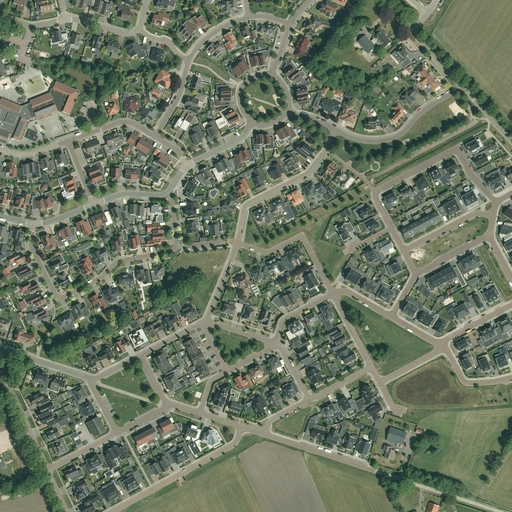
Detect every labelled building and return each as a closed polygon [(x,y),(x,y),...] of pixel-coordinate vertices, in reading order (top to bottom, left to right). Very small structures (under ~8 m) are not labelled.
[(14,0),(13,4),(19,6),(18,11),(23,12),(26,1),(30,2),(30,0),(14,0)] [(42,12),(52,10),(51,2),(47,2),(46,0),(36,0),(35,0),(36,8),(41,7),(42,12)] [(80,0),(79,7),(78,8),(85,10),(87,2),(91,3),(92,2),(92,0),(80,0)] [(92,0),(92,2),(96,3),(94,11),(100,13),(103,4),(103,3),(97,1),(97,0),(92,0)] [(170,5),(174,6),(175,1),(172,0),(168,0),(168,2),(158,0),(156,7),(166,10),(167,6),(170,7),(170,5)] [(103,4),(100,13),(100,14),(107,16),(109,8),(113,9),(115,3),(111,1),(109,6),(103,4)] [(236,8),(236,1),(229,1),(229,2),(223,2),(223,3),(221,3),(221,14),(228,14),(228,12),(230,12),(230,8),(236,8)] [(327,2),(325,6),(322,4),(319,11),(321,12),(321,13),(328,17),(331,12),(334,13),(337,7),(327,2)] [(125,8),(119,6),(117,11),(122,13),(121,19),(130,21),(132,14),(124,11),(125,8)] [(169,16),(168,16),(163,14),(163,18),(154,15),(152,23),(160,26),(162,20),(168,21),(169,16)] [(202,29),(207,24),(201,17),(198,19),(196,16),(191,20),(197,28),(200,26),(202,29)] [(313,37),(315,33),(312,31),(314,28),(315,28),(316,28),(317,28),(318,27),(319,26),(321,22),(313,18),(311,22),(308,20),(306,24),(305,24),(304,26),(304,27),(304,28),(308,30),(306,33),(313,37)] [(192,33),(195,30),(187,22),(182,26),(185,29),(181,33),(189,40),(195,35),(192,33)] [(276,28),(267,25),(266,25),(266,26),(266,27),(264,27),(264,26),(260,25),(258,32),(262,34),(263,32),(264,32),(264,33),(264,32),(264,33),(274,36),(273,36),(274,36),(274,35),(276,28)] [(250,32),(248,26),(241,28),(244,38),(250,36),(251,40),(256,39),(253,31),(250,32)] [(375,38),(370,42),(365,36),(358,43),(368,54),(375,47),(379,43),(384,48),(391,42),(383,33),(384,32),(380,28),(376,31),(379,34),(375,38)] [(67,43),(68,40),(68,39),(65,40),(64,35),(61,36),(60,32),(52,33),(53,43),(58,42),(59,45),(67,43)] [(227,35),(224,36),(228,43),(225,45),(228,51),(234,48),(232,44),(236,42),(231,33),(230,33),(229,33),(227,34),(227,35)] [(71,41),(68,40),(67,43),(66,47),(70,48),(71,44),(79,46),(81,37),(73,34),(71,41)] [(103,48),(99,47),(102,40),(95,38),(92,48),(95,49),(93,54),(97,55),(96,58),(100,59),(103,48)] [(295,55),(300,57),(304,60),(307,54),(303,52),(308,42),(300,38),(295,48),(298,50),(295,55)] [(119,60),(121,52),(117,51),(119,45),(115,43),(115,44),(109,42),(106,50),(112,52),(111,55),(115,56),(114,58),(119,60)] [(144,51),(148,50),(146,45),(138,47),(139,50),(137,50),(135,43),(127,46),(129,53),(130,53),(131,56),(138,54),(140,59),(146,57),(144,51)] [(215,57),(220,53),(219,51),(223,47),(218,43),(214,47),(212,44),(207,49),(215,57)] [(409,65),(405,60),(408,58),(407,56),(408,55),(406,52),(407,51),(403,46),(401,47),(401,46),(398,49),(396,52),(402,59),(398,62),(404,69),(409,65)] [(164,52),(153,50),(150,60),(161,63),(164,52)] [(264,58),(267,57),(266,53),(265,51),(256,53),(256,54),(259,66),(259,67),(265,65),(264,58)] [(256,54),(246,56),(248,62),(251,62),(252,67),(259,66),(256,54)] [(238,64),(237,65),(243,74),(242,73),(244,72),(245,72),(247,71),(247,70),(243,64),(246,62),(242,56),(237,60),(239,62),(238,64)] [(286,75),(287,77),(295,71),(297,69),(291,62),(286,66),(288,68),(283,72),(284,72),(283,73),(285,75),(286,75)] [(243,74),(237,65),(236,64),(233,66),(232,64),(227,67),(231,72),(233,71),(238,77),(239,77),(241,76),(241,75),(243,74)] [(435,78),(429,71),(428,71),(423,65),(415,72),(416,73),(412,77),(416,82),(415,83),(422,90),(423,89),(427,94),(431,90),(432,91),(440,84),(435,78)] [(169,75),(162,71),(155,81),(167,88),(171,81),(167,78),(169,75)] [(297,73),(295,71),(287,77),(288,77),(289,79),(291,81),(292,82),(298,77),(300,79),(305,75),(302,71),(300,72),(299,71),(297,73)] [(207,84),(209,79),(199,76),(198,79),(194,78),(191,88),(198,90),(200,82),(207,84)] [(296,96),(307,94),(305,87),(311,85),(308,80),(300,84),(301,88),(300,88),(296,89),(297,96),(296,96)] [(365,86),(360,80),(357,83),(362,89),(365,86)] [(70,114),(75,102),(76,101),(75,101),(75,100),(77,97),(77,95),(78,95),(79,94),(79,93),(79,92),(79,91),(78,90),(77,90),(76,90),(75,90),(74,89),(70,88),(70,87),(56,81),(53,89),(51,92),(50,93),(49,93),(29,101),(30,103),(26,105),(21,107),(1,98),(0,100),(0,137),(7,141),(9,137),(19,141),(27,121),(32,119),(36,117),(37,119),(54,113),(57,111),(58,110),(70,115),(70,114)] [(215,96),(231,95),(231,93),(231,92),(231,90),(230,89),(222,89),(222,86),(216,86),(216,93),(215,93),(215,96)] [(413,88),(408,93),(407,92),(402,98),(403,99),(401,100),(405,104),(407,102),(410,105),(415,100),(413,98),(418,92),(413,88)] [(307,94),(296,96),(298,103),(304,101),(305,105),(310,103),(309,100),(307,100),(306,94),(307,94)] [(133,111),(134,111),(134,108),(134,107),(135,107),(136,107),(138,107),(139,100),(129,98),(129,96),(124,95),(123,100),(126,101),(126,103),(125,109),(125,110),(126,110),(126,111),(127,111),(127,112),(132,112),(133,112),(133,111)] [(231,95),(215,96),(216,106),(222,106),(221,102),(230,102),(230,101),(231,100),(231,98),(230,97),(230,95),(231,95)] [(185,105),(189,107),(187,110),(197,115),(200,108),(196,106),(198,102),(192,100),(192,99),(191,98),(190,98),(189,98),(188,98),(185,105)] [(327,112),(330,114),(333,109),(337,111),(339,107),(340,107),(340,105),(341,104),(337,102),(338,102),(335,101),(334,102),(330,101),(330,102),(327,101),(327,102),(323,100),(320,106),(324,108),(323,111),(324,111),(324,112),(325,111),(326,112),(325,113),(326,113),(327,112)] [(405,110),(398,103),(393,108),(396,111),(389,118),(391,119),(391,121),(392,122),(394,122),(395,123),(403,114),(402,113),(405,110)] [(110,105),(110,106),(107,107),(108,109),(107,111),(109,112),(109,113),(109,114),(110,114),(111,114),(112,114),(112,113),(114,114),(114,112),(117,112),(116,109),(117,108),(115,107),(114,105),(112,105),(110,105)] [(152,121),(153,118),(157,112),(146,105),(144,109),(140,116),(147,121),(149,118),(152,121)] [(357,114),(349,111),(351,107),(344,105),(340,116),(344,118),(343,120),(353,124),(357,114)] [(233,110),(232,110),(232,109),(226,112),(225,109),(219,112),(222,118),(225,116),(227,119),(236,115),(236,114),(235,115),(234,113),(234,112),(233,110)] [(190,124),(194,117),(188,114),(184,120),(190,124)] [(236,115),(227,119),(227,120),(227,119),(229,122),(226,124),(229,129),(235,126),(233,123),(239,120),(239,119),(238,117),(237,117),(236,115)] [(376,126),(380,125),(383,129),(388,125),(378,115),(374,120),(369,120),(369,122),(366,122),(366,129),(369,129),(369,130),(375,130),(375,129),(376,129),(376,126)] [(179,119),(178,121),(174,118),(172,122),(171,123),(172,123),(170,125),(174,128),(173,130),(177,133),(180,127),(182,128),(184,125),(182,124),(184,121),(179,119)] [(210,138),(216,135),(215,133),(218,131),(213,121),(207,124),(209,128),(206,130),(210,138)] [(204,137),(202,133),(198,125),(192,128),(195,134),(191,136),(195,145),(202,142),(200,139),(204,137)] [(282,129),(286,137),(289,136),(290,136),(291,139),(297,136),(293,130),(290,132),(287,126),(286,126),(285,126),(284,127),(283,128),(282,129)] [(284,139),(286,137),(282,129),(280,130),(279,130),(277,131),(276,132),(279,137),(276,139),(280,146),(285,143),(283,140),(284,139)] [(29,132),(26,137),(36,142),(39,137),(29,132)] [(111,135),(116,150),(119,149),(118,147),(124,145),(124,144),(122,139),(121,139),(119,134),(117,134),(117,133),(116,133),(114,134),(113,135),(111,135)] [(135,142),(138,137),(132,134),(128,140),(126,138),(125,139),(124,141),(130,144),(128,147),(131,148),(133,146),(132,145),(135,142)] [(106,152),(108,158),(111,157),(110,154),(112,153),(112,151),(116,150),(111,135),(105,138),(107,143),(106,144),(109,150),(106,151),(106,152)] [(260,149),(260,147),(264,147),(264,145),(263,145),(262,135),(256,135),(257,143),(253,143),(253,150),(260,149)] [(262,135),(263,145),(264,145),(267,145),(267,149),(273,149),(273,142),(270,143),(269,135),(263,136),(262,135)] [(132,145),(133,146),(138,149),(136,152),(139,154),(146,142),(141,139),(138,144),(135,142),(132,145)] [(103,153),(100,147),(98,140),(91,143),(94,151),(98,150),(100,155),(103,154),(105,159),(108,158),(106,152),(103,153)] [(472,143),(466,146),(468,148),(467,149),(469,152),(470,152),(472,151),(477,149),(478,152),(484,148),(481,143),(478,145),(476,141),(476,140),(475,141),(475,140),(471,142),(472,143)] [(152,153),(149,151),(152,146),(146,142),(139,154),(146,158),(148,155),(150,156),(152,153)] [(94,151),(91,143),(85,145),(88,153),(84,154),(87,160),(93,158),(91,152),(94,151)] [(295,150),(305,158),(308,155),(309,157),(314,151),(305,144),(302,147),(299,145),(295,150)] [(239,152),(244,161),(245,162),(247,161),(248,161),(250,163),(255,161),(251,154),(248,155),(245,149),(244,149),(242,150),(242,151),(239,152)] [(475,159),(474,160),(478,167),(488,161),(486,158),(485,155),(489,153),(487,149),(478,154),(480,157),(475,159)] [(241,162),(244,161),(239,152),(240,153),(238,154),(237,153),(235,154),(235,155),(234,155),(237,162),(234,163),(237,170),(242,168),(241,165),(242,165),(241,162)] [(299,162),(296,157),(294,152),(288,155),(290,159),(286,161),(291,172),(298,168),(296,164),(299,162)] [(62,153),(56,155),(58,160),(55,161),(57,167),(60,166),(59,164),(63,163),(64,166),(70,164),(68,158),(64,159),(62,153)] [(160,153),(156,160),(159,161),(157,164),(165,169),(167,167),(168,166),(169,165),(169,164),(169,163),(168,162),(170,159),(160,153)] [(52,160),(49,161),(48,158),(41,160),(42,164),(39,165),(41,170),(47,168),(49,171),(55,169),(52,160)] [(220,161),(224,170),(224,169),(227,167),(228,169),(230,171),(235,169),(232,163),(229,164),(226,158),(225,159),(224,158),(223,159),(222,160),(220,161)] [(100,161),(95,163),(96,168),(88,171),(88,173),(88,174),(90,175),(90,177),(102,172),(103,172),(104,172),(100,161)] [(222,172),(225,170),(224,170),(220,161),(220,162),(218,163),(217,163),(216,164),(215,164),(215,165),(218,171),(214,173),(212,169),(212,170),(217,180),(223,177),(222,174),(223,174),(222,172)] [(326,175),(328,172),(332,176),(338,168),(331,162),(329,165),(328,165),(319,176),(323,179),(327,175),(326,175)] [(446,166),(445,167),(447,170),(444,171),(449,181),(452,179),(451,176),(455,173),(454,171),(458,169),(458,168),(459,168),(457,165),(456,165),(455,162),(450,164),(450,163),(445,166),(446,166)] [(17,168),(13,167),(13,164),(7,163),(6,169),(5,169),(4,173),(10,173),(9,177),(16,177),(17,168)] [(35,163),(28,164),(30,174),(30,173),(33,173),(33,176),(34,176),(34,179),(40,178),(39,170),(36,170),(35,163)] [(274,180),(281,177),(280,174),(283,172),(279,163),(271,167),(273,171),(269,173),(271,177),(271,176),(274,180)] [(30,174),(28,164),(28,165),(22,166),(22,169),(19,169),(20,181),(26,181),(26,178),(27,177),(26,175),(30,174)] [(123,166),(122,172),(122,173),(125,173),(125,179),(131,180),(132,168),(128,167),(128,164),(123,164),(123,166)] [(123,166),(119,166),(119,169),(112,169),(112,178),(113,178),(114,179),(116,179),(117,179),(118,179),(119,172),(122,172),(123,166)] [(209,179),(212,178),(212,177),(211,174),(210,174),(207,167),(204,169),(203,168),(200,169),(201,170),(200,171),(204,178),(199,180),(200,181),(206,186),(211,184),(209,179)] [(266,180),(261,171),(259,167),(253,170),(257,177),(253,179),(258,188),(264,185),(262,181),(266,180)] [(132,168),(131,180),(132,180),(132,181),(136,181),(136,180),(137,180),(137,174),(140,174),(141,168),(135,168),(132,168)] [(151,175),(149,178),(154,181),(154,183),(158,183),(158,181),(160,177),(159,176),(161,173),(157,171),(152,168),(148,174),(151,175)] [(432,179),(433,181),(433,182),(434,181),(437,180),(440,179),(444,185),(449,182),(444,173),(441,175),(439,170),(439,169),(438,170),(435,171),(433,172),(433,173),(430,174),(429,174),(430,175),(429,176),(431,179),(432,179)] [(506,169),(501,171),(504,177),(506,176),(509,181),(511,179),(511,169),(507,172),(506,169)] [(489,174),(485,176),(490,185),(492,184),(493,187),(495,186),(496,189),(501,186),(500,184),(500,183),(501,183),(500,180),(502,178),(501,176),(498,170),(493,172),(495,176),(491,178),(489,174)] [(101,184),(106,181),(103,172),(102,172),(90,177),(91,179),(91,180),(92,182),(93,182),(93,183),(100,180),(101,184)] [(346,176),(343,174),(340,172),(336,177),(337,177),(333,182),(336,184),(338,181),(340,183),(341,184),(341,185),(341,186),(341,187),(342,188),(343,188),(344,188),(345,188),(345,187),(346,188),(353,180),(347,175),(346,176)] [(66,180),(64,177),(57,179),(60,185),(62,184),(62,185),(63,185),(64,187),(65,187),(75,183),(74,181),(75,180),(74,178),(73,178),(72,177),(66,180)] [(429,186),(424,177),(420,179),(421,181),(416,183),(421,192),(418,193),(422,200),(427,197),(423,190),(429,186)] [(195,186),(198,182),(193,179),(190,183),(188,182),(184,188),(187,190),(184,196),(188,198),(194,198),(193,193),(196,187),(195,186)] [(246,190),(249,188),(244,179),(241,180),(238,182),(240,185),(236,188),(241,197),(248,193),(246,190)] [(64,192),(62,193),(65,200),(71,197),(69,192),(76,190),(76,189),(77,188),(76,186),(75,186),(74,184),(75,183),(65,187),(66,190),(64,191),(64,192)] [(311,184),(311,185),(309,186),(309,185),(308,185),(304,187),(308,196),(319,190),(320,194),(321,193),(321,195),(326,193),(325,191),(323,192),(320,185),(314,188),(312,184),(311,184)] [(408,186),(405,188),(400,191),(400,192),(399,193),(401,196),(402,196),(404,199),(404,198),(406,200),(410,198),(411,198),(417,195),(413,188),(410,189),(409,187),(408,187),(408,186)] [(465,193),(466,194),(472,204),(474,203),(474,204),(478,202),(475,195),(480,192),(474,186),(471,188),(471,189),(465,193)] [(218,191),(215,188),(210,191),(209,195),(214,198),(218,191)] [(10,201),(11,197),(12,192),(7,190),(4,190),(1,191),(1,193),(0,196),(0,203),(6,205),(7,201),(10,201)] [(304,201),(301,196),(298,190),(287,196),(289,200),(292,198),(293,198),(294,200),(292,202),(294,206),(304,201)] [(49,200),(52,199),(50,192),(44,194),(46,197),(45,197),(45,199),(43,200),(42,199),(46,209),(48,208),(49,209),(50,208),(51,207),(52,207),(49,200)] [(398,200),(394,193),(385,198),(388,204),(385,206),(388,211),(393,208),(391,204),(398,200)] [(30,195),(23,194),(22,198),(17,197),(15,207),(18,208),(18,209),(20,209),(21,209),(22,209),(23,204),(28,205),(30,195)] [(469,205),(472,204),(466,194),(461,196),(460,194),(457,196),(457,197),(460,202),(463,200),(467,208),(470,206),(469,205)] [(45,209),(46,209),(42,199),(39,200),(39,198),(38,199),(37,195),(32,197),(32,200),(33,204),(37,203),(39,210),(40,210),(41,210),(43,210),(43,209),(45,208),(45,209)] [(221,208),(231,214),(234,207),(232,206),(235,201),(230,197),(226,203),(225,202),(221,208)] [(455,200),(449,203),(455,213),(456,212),(457,213),(461,211),(460,210),(457,204),(460,203),(460,202),(457,197),(456,197),(454,198),(455,200)] [(275,211),(276,212),(279,210),(279,209),(285,206),(281,199),(277,201),(277,200),(274,202),(270,204),(274,212),(275,211)] [(186,215),(187,215),(188,216),(194,215),(194,214),(196,214),(195,209),(199,209),(198,202),(188,203),(188,208),(185,208),(185,210),(184,210),(185,215),(186,214),(186,215)] [(449,203),(438,209),(442,215),(447,212),(449,216),(450,217),(454,215),(453,214),(455,213),(449,203)] [(131,205),(130,205),(130,211),(125,210),(127,217),(136,218),(136,216),(137,206),(137,205),(135,205),(134,204),(132,204),(131,205)] [(145,219),(146,213),(143,213),(143,207),(142,206),(140,205),(139,206),(137,206),(136,216),(142,216),(142,219),(145,219)] [(157,205),(153,205),(153,206),(151,206),(151,208),(147,208),(147,215),(151,215),(151,214),(158,214),(158,217),(156,217),(156,222),(153,222),(153,223),(163,222),(163,221),(163,214),(160,213),(161,207),(159,207),(158,205),(157,205)] [(358,208),(353,211),(356,217),(359,215),(362,219),(364,218),(368,216),(367,216),(372,213),(371,211),(372,210),(370,207),(369,207),(368,206),(360,211),(358,208)] [(116,223),(125,219),(121,208),(118,209),(117,207),(111,210),(116,223)] [(294,217),(289,207),(285,209),(288,215),(290,219),(294,217)] [(268,209),(265,211),(263,208),(254,213),(254,214),(254,215),(255,218),(256,217),(258,222),(266,219),(268,224),(274,221),(268,209)] [(431,208),(428,209),(435,223),(436,223),(441,220),(437,212),(434,214),(431,208)] [(427,217),(425,218),(429,226),(434,224),(435,224),(434,223),(435,223),(428,209),(424,211),(427,217)] [(97,215),(101,224),(105,223),(106,226),(113,223),(110,216),(106,218),(104,213),(97,215)] [(419,214),(416,216),(423,229),(424,229),(424,230),(424,229),(429,226),(425,218),(422,220),(419,214)] [(93,231),(98,229),(97,226),(101,224),(97,215),(91,218),(93,223),(91,224),(93,231)] [(416,223),(413,224),(418,232),(422,230),(423,230),(423,229),(416,216),(413,217),(416,223)] [(199,226),(198,218),(191,219),(192,223),(187,223),(187,227),(188,227),(189,233),(195,233),(195,230),(196,230),(195,227),(199,226)] [(367,220),(362,223),(365,229),(367,228),(370,232),(376,229),(379,228),(379,227),(379,226),(380,226),(378,223),(377,223),(376,223),(374,220),(369,223),(367,220)] [(408,220),(405,221),(412,235),(413,236),(413,235),(418,232),(413,224),(411,226),(408,220)] [(76,224),(80,233),(83,232),(85,236),(92,233),(87,221),(84,223),(83,221),(76,224)] [(412,235),(405,221),(401,223),(405,229),(402,231),(406,238),(411,236),(412,236),(411,236),(412,235)] [(350,222),(346,224),(346,223),(340,226),(341,228),(337,229),(339,232),(341,237),(342,237),(343,240),(350,237),(349,235),(350,235),(349,235),(348,234),(349,234),(349,233),(348,234),(348,233),(350,232),(348,228),(352,226),(350,222)] [(511,224),(509,224),(509,227),(502,226),(500,234),(500,233),(499,236),(501,239),(511,233),(511,224)] [(151,235),(163,234),(162,227),(155,228),(154,225),(147,225),(148,232),(150,232),(151,235)] [(219,236),(218,232),(218,229),(218,225),(209,226),(210,230),(211,236),(219,236)] [(0,226),(0,237),(1,238),(1,242),(7,243),(9,232),(6,232),(6,228),(2,227),(0,226)] [(62,229),(66,239),(66,238),(69,237),(70,240),(71,239),(72,242),(77,240),(74,232),(71,233),(68,227),(62,229)] [(66,239),(62,229),(62,230),(57,233),(59,239),(56,240),(59,248),(65,245),(63,240),(66,239)] [(14,246),(20,247),(23,235),(20,234),(21,231),(14,230),(12,238),(15,239),(14,246)] [(147,239),(148,245),(160,244),(160,241),(163,240),(162,234),(163,234),(151,235),(150,235),(150,239),(147,239)] [(49,238),(48,235),(41,238),(42,238),(41,239),(42,242),(43,243),(47,251),(56,247),(52,236),(49,238)] [(136,248),(137,248),(137,246),(140,245),(138,235),(132,236),(133,239),(129,240),(130,249),(131,249),(132,250),(136,249),(136,248)] [(124,246),(122,236),(115,237),(115,241),(111,242),(113,252),(115,252),(116,252),(118,252),(119,251),(120,251),(120,247),(124,246)] [(378,253),(382,260),(385,258),(384,255),(389,252),(388,251),(393,248),(390,243),(389,244),(387,240),(379,244),(380,246),(376,248),(378,253)] [(288,254),(286,255),(287,257),(286,257),(289,262),(285,263),(289,271),(294,268),(291,261),(295,259),(295,260),(299,258),(298,257),(301,255),(300,252),(298,247),(291,250),(292,251),(290,252),(290,251),(289,251),(289,252),(287,253),(288,254)] [(102,263),(102,262),(104,261),(102,258),(109,254),(106,249),(99,252),(99,251),(92,254),(97,264),(99,263),(100,264),(101,264),(102,264),(102,263)] [(368,260),(369,262),(376,259),(378,262),(382,260),(378,253),(375,254),(372,249),(370,250),(369,249),(364,252),(366,256),(368,260)] [(19,256),(17,253),(8,257),(11,264),(13,267),(17,265),(22,263),(22,262),(26,261),(22,254),(19,256)] [(480,262),(481,261),(479,259),(477,260),(475,255),(473,256),(472,256),(469,257),(469,258),(468,259),(473,270),(481,265),(480,262)] [(61,256),(55,258),(56,261),(50,264),(53,271),(57,269),(59,273),(63,270),(61,267),(62,266),(60,263),(63,261),(61,256)] [(84,263),(80,265),(85,275),(92,272),(90,268),(93,266),(88,257),(82,260),(84,263)] [(280,273),(282,272),(286,269),(282,261),(279,262),(276,258),(266,263),(267,264),(267,265),(268,268),(269,268),(270,271),(277,267),(280,273)] [(463,275),(473,270),(468,259),(464,261),(464,260),(460,262),(461,263),(463,267),(460,269),(463,275)] [(391,263),(385,266),(387,270),(390,268),(393,275),(402,270),(398,261),(391,265),(391,263)] [(348,281),(350,282),(356,272),(351,269),(352,267),(350,265),(346,272),(348,273),(345,279),(345,280),(348,282),(348,281)] [(158,277),(165,276),(164,272),(162,266),(153,268),(154,271),(151,271),(153,281),(159,280),(158,277)] [(25,267),(16,271),(19,277),(22,275),(23,279),(32,275),(29,268),(26,270),(25,267)] [(264,268),(261,269),(260,267),(252,271),(253,272),(251,273),(254,278),(255,277),(257,281),(263,278),(265,281),(270,278),(264,268)] [(447,270),(452,279),(453,281),(462,276),(459,271),(455,273),(453,269),(452,267),(447,269),(447,270)] [(447,281),(452,279),(447,270),(447,269),(444,271),(442,272),(447,281)] [(137,278),(138,278),(139,282),(143,281),(144,284),(151,283),(148,272),(144,272),(144,270),(137,271),(137,274),(137,278)] [(306,284),(315,279),(314,276),(315,276),(313,273),(312,273),(309,274),(308,272),(305,274),(303,271),(299,273),(300,277),(302,276),(306,284)] [(66,277),(64,272),(58,275),(61,280),(58,281),(61,288),(70,283),(67,277),(66,277)] [(356,272),(350,282),(352,283),(352,284),(355,286),(355,285),(356,285),(359,279),(362,280),(365,274),(362,273),(361,275),(356,272)] [(447,281),(442,272),(437,275),(442,284),(447,281)] [(365,290),(366,291),(372,281),(367,278),(368,276),(365,274),(362,280),(361,281),(364,283),(361,288),(362,289),(361,290),(364,291),(365,290)] [(123,284),(123,285),(130,284),(131,288),(134,287),(132,276),(129,277),(128,275),(124,276),(124,277),(118,278),(119,285),(123,284)] [(243,289),(247,287),(250,286),(250,285),(249,283),(249,282),(245,275),(235,280),(236,282),(234,283),(236,287),(238,286),(239,288),(242,287),(243,289)] [(433,277),(438,286),(442,284),(437,275),(436,276),(435,275),(432,277),(433,277)] [(428,280),(429,282),(431,286),(428,287),(431,292),(436,290),(435,288),(438,286),(433,277),(428,280)] [(317,281),(315,279),(306,284),(310,292),(307,293),(309,297),(315,293),(313,290),(317,288),(316,286),(319,285),(318,284),(319,283),(317,281)] [(372,281),(366,291),(367,292),(367,293),(370,294),(370,293),(371,294),(375,288),(378,289),(379,287),(381,283),(379,281),(377,284),(372,281)] [(30,293),(39,288),(36,282),(30,285),(28,282),(20,286),(23,292),(29,289),(30,293)] [(382,282),(381,283),(379,287),(381,288),(379,290),(380,291),(376,297),(377,297),(376,298),(379,300),(380,299),(382,300),(388,290),(384,287),(386,284),(382,282)] [(487,290),(494,301),(495,300),(496,301),(498,300),(498,299),(497,296),(495,293),(498,291),(494,283),(491,285),(492,287),(487,290)] [(255,286),(251,288),(255,296),(259,294),(255,286)] [(110,288),(109,289),(108,288),(105,290),(105,291),(104,291),(109,301),(109,302),(110,304),(114,302),(113,299),(115,298),(115,297),(116,296),(120,294),(117,288),(112,291),(110,288)] [(292,293),(287,296),(286,296),(291,305),(291,306),(294,304),(294,305),(297,304),(296,303),(297,303),(296,300),(297,299),(296,295),(298,294),(295,288),(292,290),(294,292),(292,293)] [(388,290),(382,300),(384,302),(387,304),(387,303),(388,304),(392,297),(393,295),(396,297),(399,291),(397,289),(395,291),(393,290),(391,292),(388,290)] [(492,302),(494,301),(487,290),(483,292),(482,290),(479,291),(483,299),(486,298),(489,304),(489,303),(490,304),(492,303),(492,302)] [(471,301),(470,300),(466,292),(462,295),(466,303),(471,301)] [(29,305),(34,303),(36,307),(46,303),(43,296),(39,298),(38,295),(27,300),(29,305)] [(107,307),(105,302),(101,304),(97,295),(90,298),(96,310),(100,308),(101,310),(107,307)] [(286,296),(287,296),(286,295),(280,298),(278,300),(275,297),(271,302),(275,305),(277,303),(279,302),(282,306),(284,305),(285,308),(286,307),(286,308),(289,307),(288,306),(291,305),(286,296)] [(478,296),(470,300),(471,301),(474,307),(476,305),(478,309),(479,309),(480,309),(483,308),(482,307),(484,306),(478,296)] [(406,315),(407,315),(408,315),(414,305),(416,302),(408,297),(404,305),(406,306),(404,310),(403,312),(404,313),(403,314),(406,315)] [(18,304),(20,309),(21,310),(27,308),(26,306),(24,301),(18,304)] [(185,319),(187,318),(188,319),(197,314),(194,309),(191,311),(189,307),(182,311),(178,302),(172,305),(176,313),(179,311),(182,317),(183,316),(185,319)] [(225,305),(223,312),(233,316),(235,311),(240,313),(243,305),(235,303),(234,307),(225,305)] [(466,306),(464,303),(458,306),(464,317),(466,316),(466,317),(470,315),(469,314),(470,314),(468,310),(470,308),(468,304),(466,306)] [(90,314),(85,305),(81,307),(80,304),(73,307),(77,316),(77,317),(78,319),(84,316),(85,317),(90,314)] [(423,307),(424,306),(420,304),(418,307),(414,305),(408,315),(409,316),(409,317),(412,319),(412,318),(413,318),(414,317),(417,312),(419,314),(423,307)] [(245,305),(243,312),(242,315),(245,316),(244,319),(254,322),(255,318),(252,317),(254,311),(250,310),(251,307),(245,305)] [(450,306),(445,309),(452,321),(457,318),(458,320),(459,321),(462,319),(462,318),(464,317),(458,306),(452,309),(450,306)] [(271,309),(266,308),(263,307),(259,321),(264,323),(263,325),(270,327),(271,325),(272,325),(274,320),(273,320),(274,316),(269,314),(271,309)] [(324,318),(321,319),(325,325),(330,322),(328,319),(333,317),(331,313),(329,309),(327,307),(325,308),(325,307),(324,308),(324,307),(320,308),(321,309),(320,309),(324,317),(323,317),(324,318)] [(420,323),(423,325),(429,315),(424,312),(426,309),(423,307),(419,315),(421,316),(419,319),(418,321),(420,322),(420,323)] [(40,321),(43,320),(44,322),(48,320),(46,318),(48,317),(45,311),(44,312),(42,309),(32,313),(35,318),(38,317),(40,321)] [(76,323),(72,316),(70,312),(66,314),(67,315),(58,320),(62,327),(70,323),(72,325),(76,323)] [(305,318),(307,322),(308,324),(309,324),(313,322),(315,325),(320,322),(317,316),(316,317),(314,313),(310,315),(308,316),(305,318)] [(429,315),(423,325),(427,327),(427,326),(429,327),(430,325),(432,322),(434,324),(439,316),(436,314),(434,318),(429,315)] [(173,327),(172,324),(177,321),(175,315),(169,318),(168,317),(162,320),(167,330),(173,327)] [(438,323),(436,326),(436,327),(437,327),(435,331),(440,334),(444,328),(445,328),(447,324),(446,324),(446,323),(443,322),(444,320),(442,319),(443,318),(440,316),(436,322),(438,323)] [(505,320),(503,321),(509,331),(511,330),(511,323),(511,322),(509,318),(508,318),(508,317),(505,319),(505,320)] [(0,327),(3,328),(3,329),(7,331),(10,323),(0,319),(0,327)] [(114,319),(107,323),(111,329),(117,325),(114,319)] [(294,334),(302,330),(302,329),(301,326),(302,326),(299,322),(298,321),(294,323),(292,324),(288,326),(288,327),(288,328),(289,331),(286,333),(289,340),(289,341),(293,348),(301,343),(297,336),(296,337),(294,334)] [(502,339),(503,340),(505,338),(505,336),(507,335),(506,333),(507,333),(509,331),(503,321),(501,322),(501,321),(498,323),(498,324),(500,328),(502,333),(500,334),(502,339)] [(157,332),(162,330),(162,329),(158,322),(153,324),(146,328),(148,331),(147,332),(149,335),(150,335),(152,338),(158,335),(157,332)] [(309,326),(309,324),(308,324),(307,322),(304,323),(306,328),(310,335),(313,333),(310,327),(309,326)] [(488,329),(486,330),(492,341),(497,338),(499,341),(502,339),(500,334),(498,331),(495,332),(492,327),(491,327),(491,326),(488,328),(488,329)] [(342,335),(339,329),(336,331),(334,328),(323,334),(326,339),(330,337),(332,341),(343,335),(342,335)] [(32,344),(34,338),(23,334),(23,333),(20,332),(21,330),(17,329),(13,340),(20,342),(21,340),(26,342),(26,343),(32,344)] [(144,341),(143,340),(142,338),(145,336),(142,329),(141,329),(142,330),(135,333),(136,335),(132,337),(131,338),(131,339),(135,347),(143,343),(143,342),(144,342),(144,341)] [(486,348),(489,346),(487,343),(492,341),(486,330),(485,331),(484,330),(481,331),(482,332),(481,333),(484,338),(481,340),(486,348)] [(343,335),(332,341),(333,340),(335,344),(331,346),(333,351),(344,346),(343,342),(346,341),(343,335)] [(127,339),(123,341),(121,342),(120,341),(114,344),(120,355),(126,352),(124,348),(130,345),(127,339)] [(184,344),(187,350),(196,345),(192,339),(187,342),(185,339),(179,341),(181,345),(184,344)] [(457,344),(458,347),(457,348),(459,352),(465,348),(467,352),(475,347),(472,342),(468,344),(466,339),(461,342),(461,341),(457,343),(458,344),(457,344)] [(299,358),(309,353),(306,347),(310,345),(309,342),(302,346),(303,348),(297,352),(297,353),(297,355),(298,355),(300,358),(299,358)] [(196,345),(187,350),(188,352),(186,354),(187,355),(188,355),(189,355),(199,350),(199,349),(198,349),(196,345)] [(349,352),(348,350),(346,347),(336,352),(338,357),(340,356),(345,364),(355,358),(354,356),(354,355),(353,352),(352,352),(352,351),(349,352)] [(109,348),(103,351),(104,352),(97,355),(100,361),(107,358),(108,361),(114,358),(109,348)] [(508,354),(506,348),(499,350),(502,357),(496,359),(497,360),(496,360),(497,364),(498,364),(499,368),(500,368),(500,369),(504,367),(504,366),(508,365),(507,360),(505,355),(508,354)] [(98,361),(96,357),(92,350),(86,353),(88,357),(84,359),(88,366),(89,365),(90,368),(91,368),(92,368),(93,368),(94,367),(94,366),(95,365),(96,365),(95,363),(98,361)] [(157,365),(167,360),(167,359),(166,360),(164,357),(167,355),(164,350),(157,353),(159,356),(153,359),(157,365)] [(199,350),(189,355),(191,359),(190,359),(192,362),(194,365),(204,359),(203,356),(201,353),(199,350)] [(309,353),(299,358),(300,361),(300,362),(301,363),(302,364),(309,361),(310,364),(317,360),(316,357),(311,359),(308,353),(309,353)] [(488,354),(482,356),(484,360),(479,361),(483,372),(486,371),(486,372),(490,370),(490,369),(488,362),(491,361),(488,354)] [(282,368),(286,366),(282,359),(279,361),(277,358),(274,359),(273,358),(272,359),(272,358),(269,359),(269,360),(268,361),(273,370),(281,366),(282,368)] [(473,367),(472,365),(473,365),(471,360),(469,361),(468,358),(462,362),(466,370),(473,367)] [(204,359),(194,365),(194,366),(193,367),(194,368),(196,367),(197,369),(206,365),(204,361),(205,360),(204,359)] [(172,369),(167,360),(157,365),(160,371),(165,368),(167,372),(172,369)] [(206,365),(197,369),(201,375),(198,377),(200,381),(205,378),(203,374),(209,371),(206,365)] [(261,374),(263,377),(268,374),(266,369),(262,371),(259,365),(253,368),(248,370),(251,374),(253,378),(261,374)] [(167,386),(177,381),(175,377),(180,374),(177,369),(170,372),(170,373),(171,372),(172,375),(164,379),(167,386)] [(314,384),(320,381),(322,380),(319,376),(320,375),(317,370),(315,371),(314,369),(307,372),(309,375),(308,375),(310,380),(311,380),(314,384)] [(45,382),(46,378),(47,375),(44,374),(45,373),(41,372),(40,372),(37,371),(37,372),(36,372),(35,375),(36,375),(35,379),(45,382)] [(247,389),(249,388),(253,386),(248,376),(247,375),(243,377),(244,378),(242,379),(240,376),(233,379),(235,382),(234,383),(236,387),(237,386),(239,390),(246,386),(247,389)] [(55,386),(59,388),(59,386),(63,388),(64,385),(65,385),(66,382),(65,382),(66,380),(65,380),(65,381),(59,379),(59,378),(55,377),(53,384),(50,383),(48,389),(54,391),(55,386)] [(177,381),(167,386),(171,392),(179,388),(180,391),(187,387),(184,382),(179,385),(177,381)] [(293,390),(296,389),(293,382),(288,385),(290,387),(283,391),(285,396),(286,395),(289,400),(293,397),(292,397),(296,395),(293,390)] [(219,406),(221,407),(222,404),(223,404),(225,398),(224,398),(225,395),(224,395),(225,392),(230,389),(227,384),(221,388),(222,390),(221,394),(217,393),(217,396),(215,395),(214,401),(215,401),(214,404),(215,405),(216,406),(217,406),(217,407),(218,407),(219,406)] [(361,397),(364,402),(361,403),(363,406),(371,402),(370,402),(369,400),(375,397),(372,393),(373,392),(372,390),(371,390),(369,386),(362,390),(364,395),(361,397)] [(75,391),(73,388),(67,391),(70,397),(73,395),(74,397),(85,392),(84,389),(83,389),(82,387),(75,391)] [(278,401),(281,399),(276,389),(270,392),(272,396),(268,398),(273,408),(280,404),(278,401)] [(85,392),(74,397),(75,400),(72,401),(75,406),(81,403),(80,401),(87,397),(86,395),(87,394),(85,392)] [(39,406),(44,404),(49,401),(47,395),(43,397),(41,393),(30,398),(33,405),(37,403),(39,406)] [(241,406),(236,404),(237,401),(233,400),(234,397),(230,396),(228,402),(232,403),(230,410),(239,413),(242,406),(241,406)] [(262,409),(266,407),(260,396),(254,399),(256,404),(252,406),(258,416),(264,412),(262,409)] [(340,407),(343,412),(348,409),(349,411),(351,409),(352,411),(356,409),(353,404),(352,403),(349,405),(347,401),(346,398),(339,401),(342,406),(340,407)] [(50,414),(48,410),(54,408),(52,402),(39,408),(40,412),(37,413),(37,414),(36,414),(38,417),(39,417),(40,419),(41,419),(50,414)] [(81,403),(75,406),(77,409),(78,408),(81,413),(93,407),(92,404),(91,404),(90,402),(83,406),(81,403)] [(368,409),(369,410),(372,417),(375,421),(381,418),(378,413),(382,410),(382,409),(383,409),(381,405),(380,406),(379,404),(374,406),(373,405),(369,408),(369,409),(368,409)] [(327,417),(329,415),(333,413),(335,416),(338,415),(340,419),(344,417),(340,409),(338,409),(338,408),(335,409),(333,406),(333,405),(323,410),(324,412),(323,412),(325,416),(326,415),(327,417)] [(93,407),(81,413),(83,418),(81,419),(83,422),(90,418),(89,415),(95,412),(94,410),(95,409),(93,407)] [(51,413),(50,414),(41,419),(42,421),(41,421),(42,424),(43,424),(47,423),(48,426),(60,421),(57,415),(53,417),(51,413)] [(89,428),(92,427),(94,431),(91,432),(94,437),(105,431),(98,417),(87,423),(89,428)] [(69,418),(56,424),(58,428),(46,433),(50,440),(60,436),(58,431),(61,430),(60,427),(65,425),(65,424),(70,421),(69,418)] [(330,421),(329,418),(325,420),(329,427),(334,425),(331,420),(330,421)] [(164,422),(169,430),(174,428),(176,432),(179,430),(176,424),(173,426),(169,419),(164,422)] [(323,435),(324,431),(315,428),(316,423),(310,421),(306,433),(308,429),(312,430),(312,428),(314,428),(311,437),(321,440),(322,439),(323,440),(324,435),(323,435)] [(160,435),(169,430),(164,422),(159,425),(161,427),(157,429),(160,435)] [(196,432),(197,429),(198,427),(191,425),(190,430),(188,429),(186,435),(192,437),(191,439),(193,442),(198,439),(200,434),(196,433),(197,432),(196,432)] [(148,430),(153,439),(158,436),(153,428),(148,430)] [(391,428),(386,441),(402,446),(407,433),(391,428)] [(144,433),(148,441),(153,439),(148,430),(144,433)] [(327,442),(336,445),(339,437),(342,438),(344,432),(341,431),(340,434),(337,434),(338,432),(332,430),(331,435),(329,435),(327,442)] [(207,435),(204,434),(202,442),(207,443),(210,442),(212,445),(214,444),(214,445),(214,444),(215,444),(216,443),(216,444),(216,443),(218,442),(213,432),(208,431),(207,435)] [(0,451),(3,451),(3,448),(4,448),(7,448),(10,447),(9,440),(8,440),(7,432),(0,433),(0,451)] [(76,432),(71,434),(77,446),(82,443),(76,432)] [(139,436),(143,444),(148,441),(144,433),(139,436)] [(343,447),(350,450),(353,441),(357,442),(358,436),(352,434),(351,438),(347,436),(346,438),(345,437),(343,443),(344,443),(343,447)] [(138,446),(143,444),(139,436),(134,438),(138,446)] [(64,446),(65,444),(62,438),(56,441),(57,443),(52,446),(57,456),(58,455),(59,456),(61,454),(65,452),(62,446),(64,446)] [(360,439),(358,446),(361,447),(359,453),(367,455),(370,444),(362,442),(363,440),(360,439)] [(200,451),(197,445),(198,443),(197,441),(191,444),(188,446),(193,455),(200,451)] [(177,451),(183,462),(185,460),(185,461),(188,460),(188,459),(189,458),(185,452),(186,451),(185,450),(188,448),(184,442),(181,444),(183,447),(180,449),(177,451)] [(111,448),(118,460),(116,458),(120,456),(122,460),(128,457),(123,446),(119,448),(116,444),(113,446),(111,448)] [(392,460),(395,451),(391,450),(392,448),(385,446),(383,451),(386,452),(384,458),(392,460)] [(111,469),(115,467),(117,466),(113,460),(116,458),(117,460),(118,460),(111,448),(105,451),(107,455),(104,456),(111,469)] [(173,453),(171,450),(166,453),(169,459),(172,457),(172,459),(173,458),(177,465),(178,464),(178,465),(181,464),(181,463),(183,462),(177,451),(173,453)] [(91,458),(97,468),(101,465),(103,469),(108,467),(103,459),(100,460),(97,454),(93,456),(94,457),(91,458)] [(162,472),(161,472),(162,473),(164,472),(165,472),(167,471),(168,470),(167,468),(171,466),(165,456),(159,459),(160,461),(157,463),(162,472)] [(85,460),(87,464),(89,467),(85,468),(89,475),(92,473),(91,471),(97,468),(91,458),(89,459),(89,458),(85,460)] [(156,462),(150,466),(149,463),(146,465),(149,471),(152,469),(155,475),(156,475),(157,475),(159,474),(159,473),(161,472),(162,472),(157,463),(156,462)] [(76,475),(77,479),(84,476),(81,470),(77,471),(75,467),(64,472),(67,479),(76,475)] [(128,479),(133,489),(135,488),(135,489),(139,487),(138,486),(139,486),(137,482),(138,481),(137,479),(141,477),(137,471),(130,474),(132,477),(128,479)] [(107,489),(113,499),(114,498),(115,499),(119,497),(118,496),(120,495),(115,487),(119,486),(115,479),(111,481),(112,483),(110,484),(112,487),(108,489),(108,488),(107,489)] [(133,489),(128,479),(124,481),(123,479),(118,481),(121,488),(124,486),(127,492),(128,492),(129,492),(132,491),(131,490),(133,489)] [(74,486),(77,492),(75,493),(76,495),(75,496),(76,497),(75,497),(76,500),(77,500),(78,500),(88,495),(85,490),(87,489),(85,486),(87,485),(84,480),(74,486)] [(113,499),(107,489),(104,491),(103,488),(97,492),(101,498),(104,496),(108,503),(111,501),(111,500),(113,499)] [(89,511),(94,510),(91,503),(99,499),(96,494),(83,502),(85,505),(81,508),(82,511),(89,511)] [(437,511),(439,506),(430,503),(426,511),(437,511)]
